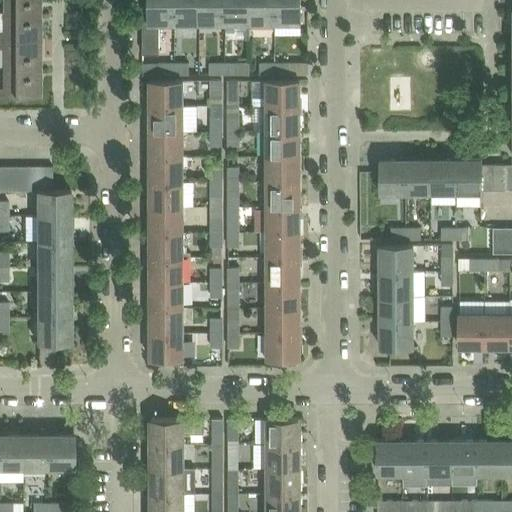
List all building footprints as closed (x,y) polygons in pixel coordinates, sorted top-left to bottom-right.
[(4,0),(5,12),(41,11),(40,0),(4,0)] [(175,22),(175,0),(149,0),(149,18),(144,18),(144,52),(159,52),(159,22),(175,22)] [(175,0),(175,22),(200,22),(200,0),(175,0)] [(200,0),(200,22),(226,22),(225,0),(200,0)] [(225,0),(226,22),(251,22),(250,0),(225,0)] [(250,0),(251,22),(276,22),(275,0),(250,0)] [(275,0),(276,22),(302,21),(301,0),(275,0)] [(0,31),(0,39),(41,39),(41,11),(5,12),(5,31),(0,31)] [(0,46),(5,47),(5,67),(41,67),(41,39),(0,39),(0,46)] [(276,73),(276,61),(261,61),(261,73),(276,73)] [(290,61),(276,61),(276,73),(290,73),(290,61)] [(175,73),(175,62),(143,62),(143,73),(175,73)] [(190,62),(175,62),(175,73),(190,73),(190,62)] [(226,62),(210,62),(210,73),(226,73),(226,62)] [(226,62),(226,73),(250,72),(250,62),(226,62)] [(41,67),(5,67),(5,87),(0,86),(0,94),(41,95),(41,67)] [(150,79),(150,105),(185,105),(185,79),(150,79)] [(222,79),(211,79),(211,94),(222,95),(223,79),(222,79)] [(230,79),(227,79),(227,94),(239,94),(239,79),(230,79)] [(254,104),(267,104),(267,79),(254,79),(254,104)] [(267,79),(267,104),(301,104),(301,79),(267,79)] [(210,105),(222,105),(222,95),(211,94),(210,105)] [(227,104),(238,105),(239,94),(227,94),(227,104)] [(238,105),(227,104),(227,115),(238,115),(238,105)] [(267,105),(255,105),(255,130),(267,130),(301,129),(301,104),(267,104),(267,105)] [(150,105),(150,130),(185,130),(197,130),(197,105),(185,105),(150,105)] [(211,115),(211,130),(223,130),(223,115),(211,115)] [(239,130),(238,115),(227,115),(227,130),(239,130)] [(267,130),(267,155),(301,155),(301,129),(267,130)] [(150,130),(150,155),(185,155),(185,130),(150,130)] [(223,130),(211,130),(211,145),(223,145),(223,130)] [(227,130),(227,145),(239,145),(239,130),(227,130)] [(150,155),(150,180),(185,180),(185,155),(150,155)] [(267,155),(267,180),(301,180),(301,155),(267,155)] [(406,191),(406,157),(380,157),(380,191),(406,191)] [(431,157),(406,157),(406,191),(431,191),(431,157)] [(456,157),(431,157),(431,191),(456,191),(456,157)] [(482,157),(456,157),(456,191),(482,191),(482,188),(482,163),(482,157)] [(494,163),(482,163),(482,188),(494,188),(494,163)] [(505,163),(494,163),(494,188),(505,188),(505,163)] [(4,189),(17,189),(17,165),(4,165),(4,189)] [(17,189),(29,189),(29,165),(17,165),(17,189)] [(29,189),(37,189),(41,189),(41,165),(29,165),(29,189)] [(41,165),(41,189),(53,189),(53,165),(41,165)] [(211,165),(211,180),(222,180),(222,165),(211,165)] [(227,165),(227,180),(240,180),(240,165),(227,165)] [(185,180),(151,180),(151,205),(185,205),(194,205),(194,180),(185,180)] [(211,180),(211,205),(222,205),(222,180),(211,180)] [(227,180),(227,196),(240,196),(240,180),(227,180)] [(267,180),(267,205),(301,205),(301,180),(267,180)] [(37,189),(37,215),(71,215),(71,189),(53,189),(41,189),(37,189)] [(227,206),(239,206),(240,196),(227,196),(227,206)] [(0,199),(0,214),(9,215),(9,200),(0,199)] [(151,205),(151,231),(185,231),(185,205),(151,205)] [(222,205),(211,205),(211,216),(222,216),(222,205)] [(267,205),(267,230),(301,230),(301,205),(267,205)] [(239,206),(227,206),(227,216),(240,216),(239,206)] [(9,215),(0,214),(0,229),(9,230),(9,215)] [(37,215),(37,240),(71,240),(71,215),(37,215)] [(211,216),(211,230),(222,230),(222,216),(211,216)] [(227,216),(227,230),(240,230),(240,216),(227,216)] [(406,237),(406,226),(392,226),(392,237),(406,237)] [(422,226),(406,226),(406,237),(422,237),(422,226)] [(457,237),(457,226),(443,226),(443,237),(457,237)] [(472,226),(457,226),(457,237),(472,237),(472,226)] [(494,251),(505,251),(505,226),(494,226),(494,251)] [(211,230),(211,245),(222,245),(222,230),(211,230)] [(227,230),(227,245),(240,245),(240,230),(227,230)] [(267,230),(267,255),(301,255),(301,230),(267,230)] [(151,231),(151,256),(185,256),(185,231),(151,231)] [(37,240),(37,265),(71,265),(71,240),(37,240)] [(381,243),(381,269),(414,269),(414,243),(381,243)] [(443,254),(443,269),(454,269),(454,254),(454,244),(443,244),(443,254)] [(222,245),(211,245),(211,256),(222,256),(222,245)] [(0,250),(0,264),(9,265),(9,250),(0,250)] [(267,255),(267,281),(301,280),(301,255),(267,255)] [(151,256),(151,281),(185,281),(185,256),(151,256)] [(460,257),(460,268),(470,268),(486,268),(486,257),(470,257),(460,257)] [(486,257),(486,268),(500,268),(510,268),(510,257),(500,257),(498,257),(486,257)] [(9,265),(0,264),(0,280),(9,280),(9,265)] [(37,265),(37,290),(71,290),(71,265),(37,265)] [(212,266),(212,281),(223,281),(223,266),(212,266)] [(229,266),(229,281),(240,281),(240,266),(229,266)] [(381,269),(381,294),(414,294),(414,269),(381,269)] [(454,269),(443,269),(443,283),(454,283),(454,269)] [(267,281),(267,306),(301,306),(301,280),(267,281)] [(151,281),(151,306),(185,306),(185,281),(151,281)] [(223,281),(212,281),(212,296),(223,296),(223,281)] [(240,281),(229,281),(229,296),(240,296),(240,281)] [(37,290),(37,315),(71,315),(71,290),(37,290)] [(381,294),(381,319),(414,319),(414,294),(381,294)] [(229,296),(229,306),(240,306),(240,296),(229,296)] [(0,300),(0,315),(9,315),(9,300),(0,300)] [(443,304),(443,319),(454,319),(454,304),(443,304)] [(151,306),(151,331),(185,331),(185,306),(151,306)] [(240,317),(240,306),(229,306),(229,317),(240,317)] [(267,306),(267,331),(301,331),(301,306),(267,306)] [(460,344),(486,344),(486,311),(460,311),(460,344)] [(486,344),(511,344),(511,311),(486,311),(486,344)] [(9,315),(0,315),(0,330),(9,330),(9,315)] [(71,315),(37,315),(37,341),(71,341),(71,315)] [(212,317),(212,331),(223,331),(223,317),(212,317)] [(229,317),(229,331),(240,331),(240,317),(229,317)] [(414,319),(381,319),(381,345),(414,345),(414,319)] [(454,319),(443,319),(443,333),(454,333),(454,319)] [(185,331),(151,331),(151,357),(185,357),(185,331)] [(223,331),(212,331),(212,346),(223,346),(223,331)] [(240,331),(229,331),(229,347),(240,346),(240,331)] [(301,331),(267,331),(267,357),(301,356),(301,331)] [(268,418),(256,418),(256,442),(268,442),(300,442),(300,416),(268,417),(268,418)] [(152,417),(152,443),(184,443),(184,417),(152,417)] [(223,417),(213,417),(213,433),(223,433),(223,417)] [(239,417),(229,417),(229,432),(239,432),(239,417)] [(23,433),(0,433),(0,467),(23,467),(23,433)] [(48,433),(23,433),(23,467),(48,467),(48,433)] [(74,433),(48,433),(48,467),(74,467),(74,433)] [(511,438),(502,439),(502,470),(511,470),(511,438)] [(403,471),(403,439),(378,439),(378,471),(403,471)] [(428,439),(403,439),(403,471),(428,470),(428,439)] [(453,439),(428,439),(428,470),(453,470),(453,439)] [(477,439),(453,439),(453,470),(477,470),(477,439)] [(502,439),(477,439),(477,470),(502,470),(502,439)] [(268,442),(268,467),(300,467),(300,442),(268,442)] [(152,443),(152,467),(184,467),(195,467),(195,443),(184,443),(152,443)] [(223,451),(213,451),(213,467),(223,467),(223,451)] [(239,451),(229,451),(229,467),(239,467),(239,451)] [(152,467),(152,492),(184,492),(184,467),(152,467)] [(223,467),(213,467),(213,483),(223,483),(223,467)] [(239,467),(229,467),(229,483),(239,482),(239,467)] [(268,467),(268,491),(300,491),(300,467),(268,467)] [(268,491),(268,511),(299,511),(300,491),(268,491)] [(152,492),(152,511),(183,511),(184,492),(152,492)] [(403,499),(378,499),(378,509),(403,509),(403,499)] [(413,499),(413,509),(428,509),(428,499),(413,499)] [(443,499),(428,499),(428,509),(443,509),(443,499)] [(462,499),(462,509),(478,509),(478,499),(462,499)] [(493,499),(478,499),(478,509),(493,509),(493,499)] [(238,511),(239,500),(229,501),(228,511),(238,511)] [(223,511),(223,501),(213,501),(212,511),(223,511)] [(0,502),(0,511),(13,511),(14,502),(0,502)] [(34,511),(48,511),(48,502),(34,502),(34,511)] [(48,502),(48,511),(64,511),(64,502),(48,502)]
